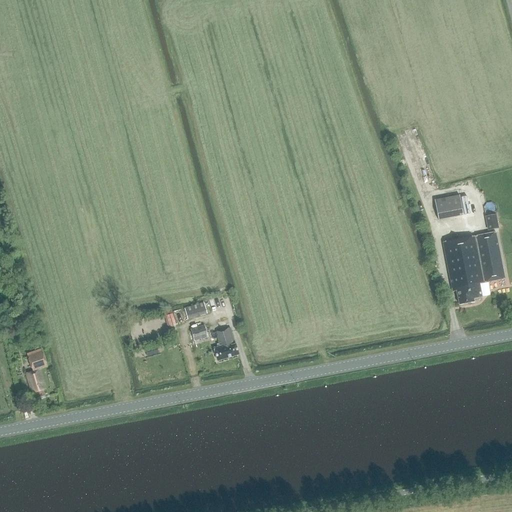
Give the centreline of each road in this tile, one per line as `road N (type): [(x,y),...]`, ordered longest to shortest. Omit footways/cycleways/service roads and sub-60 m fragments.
road 1 (tertiary): [(0,432),(511,333)]
road 2 (unclassified): [(299,511),(511,475)]
